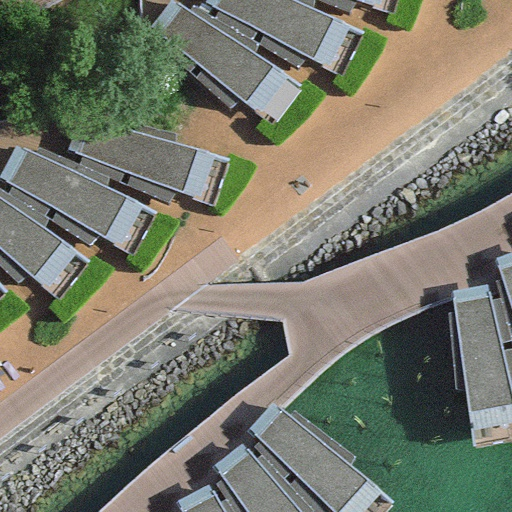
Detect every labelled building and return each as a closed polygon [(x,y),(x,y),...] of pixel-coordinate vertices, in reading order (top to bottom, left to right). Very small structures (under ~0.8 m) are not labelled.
[(229,0),(221,19),(351,89),(367,31),(304,0),(229,0)] [(321,0),(402,28),(405,0),(321,0)] [(206,6),(175,44),(267,132),(300,85),(221,19),(206,6)] [(92,124),(86,180),(221,216),(228,152),(92,124)] [(36,147),(9,196),(125,273),(158,226),(86,180),(36,147)] [(0,188),(0,274),(26,300),(72,252),(9,196),(0,188)] [(511,250),(482,273),(511,357),(511,250)] [(511,408),(478,294),(440,304),(456,442),(511,430),(511,408)] [(271,414),(246,442),(311,511),(362,511),(371,501),(271,414)] [(283,511),(229,450),(203,480),(226,511),(283,511)] [(208,511),(199,496),(170,509),(171,511),(208,511)]
